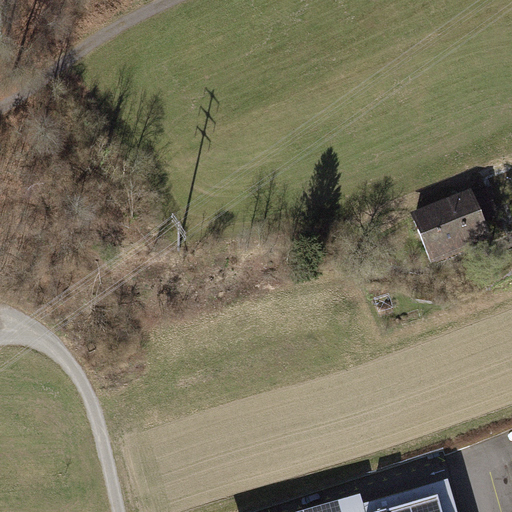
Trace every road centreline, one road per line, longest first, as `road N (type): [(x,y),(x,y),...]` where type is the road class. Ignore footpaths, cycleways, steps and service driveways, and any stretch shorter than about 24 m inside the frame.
road 1 (track): [(119,511),(83,382),(51,360),(0,347)]
road 2 (track): [(184,0),(79,47),(0,107)]
